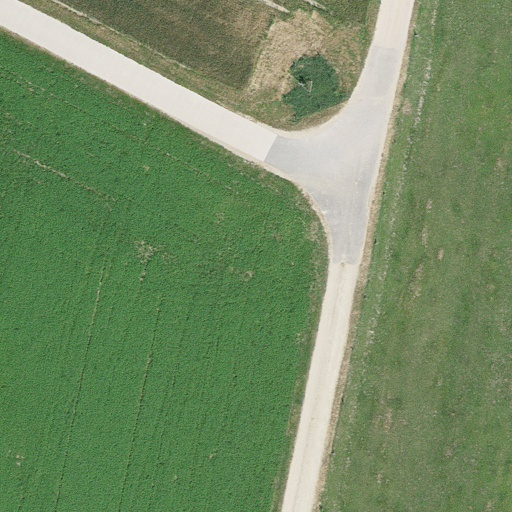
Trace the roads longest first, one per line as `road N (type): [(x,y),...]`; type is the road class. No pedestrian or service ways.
road 1 (track): [(303,511),(407,0)]
road 2 (track): [(373,172),(34,0)]
